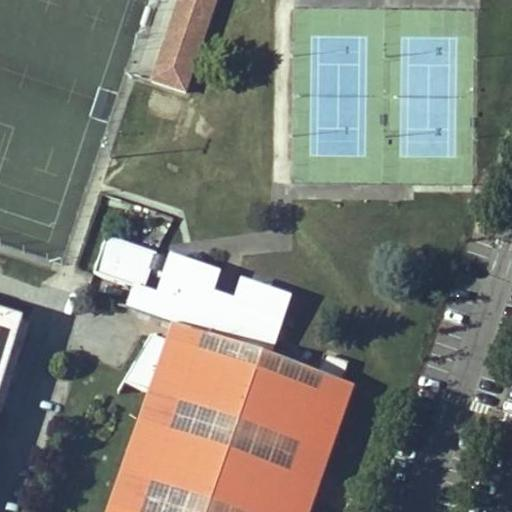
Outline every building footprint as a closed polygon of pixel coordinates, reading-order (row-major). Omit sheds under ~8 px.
[(177,0),(151,83),(188,95),(218,0),(177,0)] [(94,277),(135,291),(145,295),(157,257),(157,256),(107,238),(94,277)] [(169,343),(151,336),(131,371),(123,385),(151,395),(109,511),(310,511),(354,388),(340,383),(346,364),(322,356),(316,375),(272,359),(285,319),(236,302),(213,294),(218,277),(172,261),(166,279),(179,283),(171,309),(128,308),(128,310),(175,326),(169,343)] [(159,300),(145,295),(135,291),(128,308),(171,309),(179,283),(166,279),(159,300)] [(292,299),(242,282),(236,302),(285,319),(288,313),(292,299)]
